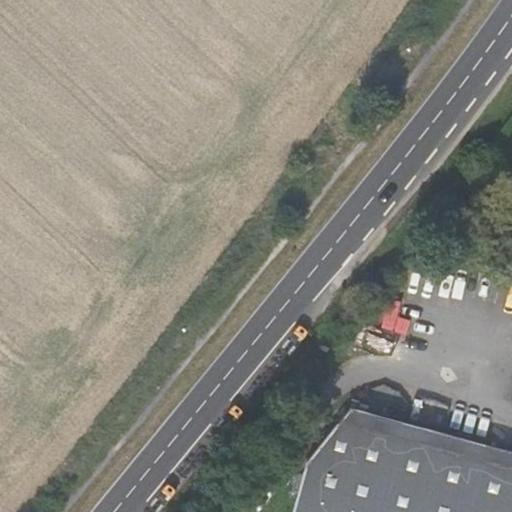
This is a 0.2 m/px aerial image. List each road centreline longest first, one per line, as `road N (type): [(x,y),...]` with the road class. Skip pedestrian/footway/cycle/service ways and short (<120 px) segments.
road 1 (track): [(446,0),(46,511)]
road 2 (trunk): [(114,511),(511,12)]
